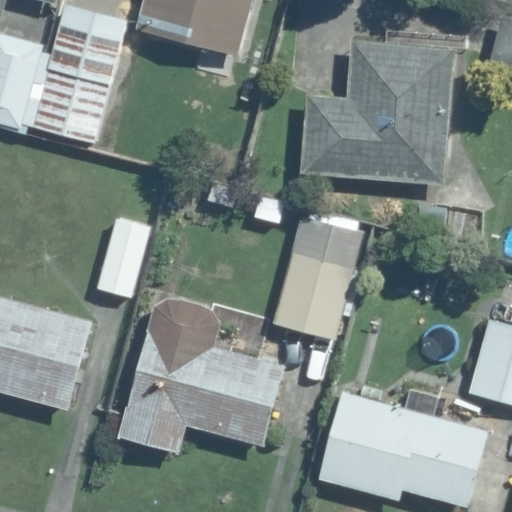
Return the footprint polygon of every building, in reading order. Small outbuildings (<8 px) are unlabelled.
[(254,0),(148,0),(142,27),(243,51),(254,0)] [(56,45),(48,42),(0,28),(0,121),(30,130),(31,124),(99,143),(134,22),(68,3),(56,45)] [(311,95),(307,174),(455,182),(462,47),(356,42),(353,97),(311,95)] [(253,110),(164,91),(149,158),(239,177),(253,110)] [(306,215),(278,322),(342,339),(349,312),(359,314),(365,288),(357,286),(371,232),(306,215)] [(162,229),(122,217),(103,285),(143,296),(162,229)] [(0,387),(73,408),(98,317),(0,289),(0,387)] [(160,297),(122,434),(182,451),(191,420),(267,442),(289,363),(216,342),(223,315),(160,297)] [(511,321),(493,316),(472,388),(511,400),(511,321)] [(347,391),(324,476),(404,497),(407,487),(471,504),(491,430),(347,391)]
